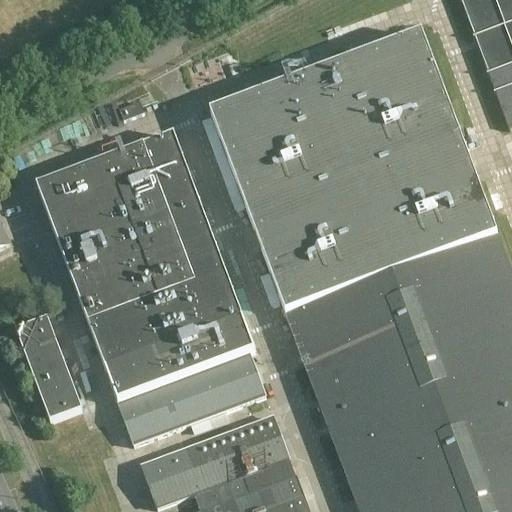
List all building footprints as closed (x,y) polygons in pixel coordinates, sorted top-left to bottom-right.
[(511,0),(459,0),(510,135),(511,134),(511,0)] [(358,511),(511,511),(511,278),(423,39),(211,118),(358,511)] [(123,125),(144,117),(140,108),(119,116),(123,125)] [(173,140),(144,151),(144,150),(141,151),(141,153),(40,190),(40,189),(36,190),(118,407),(254,356),(173,140)] [(0,232),(0,253),(9,249),(0,232)] [(48,323),(16,335),(51,427),(83,414),(48,323)] [(266,401),(250,359),(119,409),(134,450),(266,401)] [(307,511),(274,422),(142,472),(157,511),(160,511),(194,499),(199,511),(307,511)]
